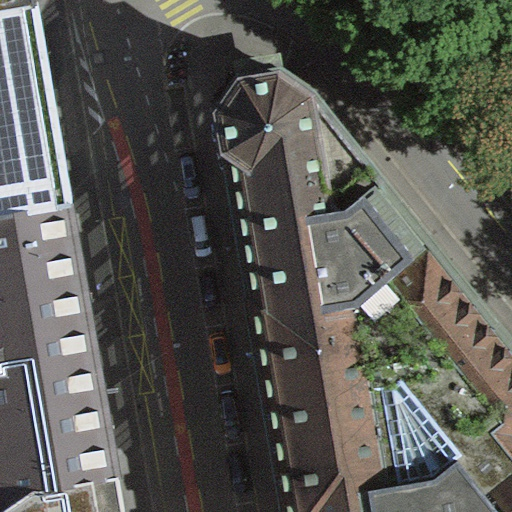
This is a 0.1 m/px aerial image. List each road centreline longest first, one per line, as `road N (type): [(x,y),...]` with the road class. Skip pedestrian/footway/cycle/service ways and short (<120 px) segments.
road 1 (secondary): [(118,78),(196,511)]
road 2 (tertiary): [(511,257),(306,0)]
